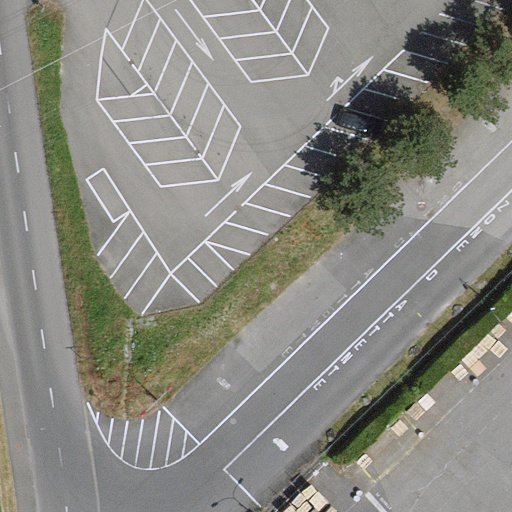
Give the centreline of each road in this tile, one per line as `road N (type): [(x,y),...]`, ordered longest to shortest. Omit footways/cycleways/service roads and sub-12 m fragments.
road 1 (unclassified): [(0,39),(68,511)]
road 2 (unclassified): [(511,186),(164,511)]
